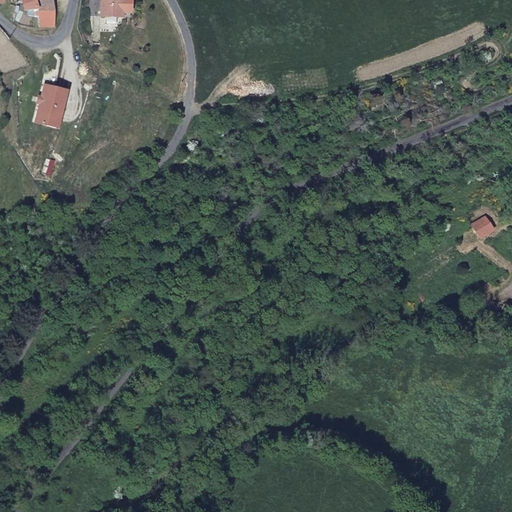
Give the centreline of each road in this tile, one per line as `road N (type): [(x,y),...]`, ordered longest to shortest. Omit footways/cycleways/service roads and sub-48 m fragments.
road 1 (secondary): [(511,98),(255,213),(169,311),(17,511)]
road 2 (unclassified): [(0,402),(53,260),(106,200),(168,153),(183,128),(189,45),(170,0)]
